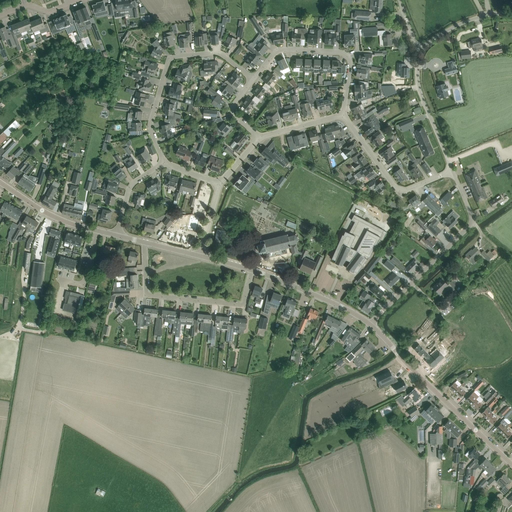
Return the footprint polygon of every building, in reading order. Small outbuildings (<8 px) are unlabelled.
[(123,0),(115,0),(116,3),(117,9),(113,9),(114,14),(115,18),(119,17),(119,16),(120,16),(119,14),(125,13),(125,15),(126,15),(125,11),(123,0)] [(131,0),(123,0),(125,11),(128,10),(130,16),(133,16),(134,18),(138,17),(137,11),(137,8),(133,9),(132,2),(131,0)] [(383,0),(382,0),(370,0),(370,3),(375,3),(374,10),(374,13),(377,13),(382,13),(383,0)] [(94,5),(93,6),(94,9),(93,9),(94,10),(95,13),(100,12),(100,14),(109,12),(109,14),(110,15),(114,14),(113,9),(112,4),(107,5),(108,6),(105,7),(104,2),(97,3),(97,4),(94,5)] [(80,10),(86,25),(91,23),(92,23),(91,19),(86,7),(80,10)] [(83,26),(86,25),(80,10),(74,12),(76,20),(78,24),(75,26),(77,30),(79,34),(80,39),(84,37),(81,32),(78,23),(82,22),(83,26)] [(370,20),(371,12),(355,11),(355,13),(354,19),(370,20)] [(61,17),(65,26),(66,29),(67,31),(71,29),(72,31),(75,30),(72,21),(70,22),(67,14),(65,15),(65,14),(62,15),(62,16),(61,17)] [(61,17),(58,18),(54,19),(55,20),(54,20),(56,25),(50,27),(53,34),(59,32),(58,29),(65,26),(61,17)] [(226,22),(227,18),(223,17),(222,24),(221,27),(220,32),(217,32),(214,33),(214,35),(211,36),(211,40),(212,45),(219,44),(219,41),(223,41),(224,36),(225,31),(225,28),(226,22)] [(264,33),(260,27),(254,17),(250,19),(257,29),(260,34),(261,36),(264,33)] [(50,31),(47,24),(44,25),(41,18),(36,20),(41,33),(41,34),(50,31)] [(29,19),(23,21),(27,31),(28,33),(28,34),(34,32),(32,28),(30,23),(29,19)] [(30,23),(32,28),(34,32),(35,35),(41,33),(36,20),(30,23)] [(23,21),(17,23),(21,33),(27,31),(23,21)] [(344,43),(344,44),(344,46),(345,47),(347,47),(348,46),(348,45),(355,44),(355,42),(355,37),(359,37),(358,32),(358,29),(359,29),(359,22),(353,21),(354,29),(350,30),(350,35),(345,36),(345,42),(344,43)] [(22,36),(21,33),(17,23),(12,26),(14,30),(10,32),(11,33),(13,38),(16,37),(17,39),(23,36),(22,36)] [(102,39),(96,24),(92,25),(91,26),(92,28),(97,41),(102,39)] [(16,44),(13,38),(11,33),(8,34),(7,30),(5,27),(4,27),(4,26),(0,27),(0,29),(0,31),(3,41),(7,39),(10,47),(11,46),(16,44)] [(362,29),(359,30),(360,36),(363,35),(363,36),(378,35),(377,31),(377,27),(362,28),(362,29)] [(305,39),(305,36),(305,30),(305,29),(298,28),(297,34),(292,34),(292,42),(301,43),(301,39),(305,40),(305,39)] [(308,38),(308,43),(317,44),(317,38),(321,38),(321,33),(322,30),(315,29),(315,30),(315,34),(310,34),(309,35),(308,35),(308,38)] [(126,31),(126,30),(124,33),(119,41),(120,42),(120,41),(121,38),(126,41),(129,34),(125,32),(126,31)] [(324,30),(324,35),(325,35),(325,39),(325,44),(333,44),(333,41),(336,42),(336,37),(336,34),(330,34),(330,30),(324,30)] [(167,36),(163,38),(165,44),(166,44),(167,47),(174,45),(172,39),(175,38),(174,33),(173,31),(166,33),(167,36)] [(386,35),(385,35),(385,31),(377,31),(378,35),(383,35),(384,46),(387,45),(392,45),(391,34),(386,35)] [(271,35),(272,39),(272,40),(274,40),(274,44),(275,44),(284,43),(283,38),(283,34),(277,34),(276,32),(272,32),(272,35),(271,35)] [(195,37),(196,41),(196,46),(204,45),(204,40),(207,39),(207,33),(200,34),(200,37),(195,37)] [(179,36),(179,39),(180,48),(188,47),(188,42),(191,42),(191,34),(185,35),(180,35),(179,36)] [(234,45),(237,41),(237,40),(228,35),(223,45),(231,49),(233,44),(234,45)] [(155,47),(151,55),(155,57),(159,59),(163,52),(162,51),(159,50),(159,49),(162,45),(158,41),(157,40),(156,38),(154,39),(155,41),(152,44),(155,47)] [(267,43),(266,42),(262,38),(257,44),(255,43),(253,43),(252,43),(251,43),(249,44),(249,45),(255,50),(256,49),(263,55),(269,48),(266,45),(267,43)] [(482,46),(481,39),(476,40),(476,39),(472,40),(472,41),(467,42),(469,48),(473,47),(473,48),(474,51),(478,50),(477,46),(482,46)] [(253,68),(258,62),(256,61),(260,56),(258,55),(259,53),(255,50),(249,45),(246,44),(244,47),(246,48),(246,49),(253,54),(252,55),(251,54),(245,62),(253,68)] [(489,49),(490,55),(502,52),(501,46),(489,49)] [(358,59),(358,62),(358,63),(363,64),(367,65),(367,66),(371,67),(372,61),(371,61),(371,59),(372,55),(369,54),(364,54),(364,56),(360,56),(359,59),(358,59)] [(275,68),(273,71),(274,72),(279,76),(281,77),(283,75),(283,74),(290,71),(288,67),(286,63),(284,58),(283,59),(282,59),(281,59),(280,60),(279,60),(279,61),(278,61),(279,65),(278,65),(276,68),(275,68)] [(303,59),(301,59),(296,59),(296,61),(291,60),(291,67),(292,68),(296,68),(300,68),(300,71),(305,71),(305,59),(305,61),(303,61),(303,59)] [(310,59),(305,59),(305,71),(305,73),(309,73),(309,72),(314,72),(314,60),(314,62),(312,61),(312,60),(310,59)] [(319,60),(314,60),(314,72),(314,69),(318,69),(318,72),(323,72),(324,60),(323,60),(323,62),(321,62),(321,60),(319,60)] [(328,60),(324,60),(323,72),(323,69),(327,69),(327,72),(332,73),(332,69),(333,61),(332,61),(332,62),(330,62),(330,60),(328,60)] [(153,63),(148,62),(146,61),(144,68),(148,69),(147,72),(142,71),(140,74),(141,74),(145,76),(150,77),(150,74),(155,76),(157,68),(158,64),(153,63)] [(332,73),(332,74),(336,74),(336,73),(341,73),(342,65),(342,63),(339,63),(339,61),(337,61),(333,61),(332,69),(332,73)] [(446,75),(457,72),(456,66),(454,67),(453,61),(447,63),(449,68),(445,70),(446,75)] [(204,65),(202,65),(203,70),(203,77),(209,76),(209,75),(215,74),(215,70),(215,65),(214,65),(213,65),(211,66),(211,62),(204,63),(204,65)] [(191,70),(191,69),(190,64),(181,66),(180,69),(181,69),(180,71),(180,72),(177,71),(175,78),(179,80),(184,81),(189,83),(191,76),(187,75),(186,75),(187,73),(185,72),(186,71),(191,70)] [(404,64),(399,64),(398,64),(397,73),(401,73),(401,77),(406,77),(406,78),(407,78),(407,77),(409,77),(409,68),(404,68),(404,64)] [(360,78),(365,79),(366,73),(369,73),(370,68),(361,67),(361,70),(357,70),(356,77),(360,77),(360,78)] [(269,72),(266,76),(272,81),(276,77),(278,79),(279,76),(274,72),(272,74),(269,72)] [(232,75),(228,81),(237,88),(239,85),(239,84),(243,79),(236,74),(233,77),(232,75)] [(269,85),(272,81),(266,76),(262,80),(266,83),(264,85),(269,89),(271,87),(269,85)] [(150,80),(145,79),(142,78),(140,84),(139,89),(145,91),(149,92),(151,86),(152,84),(149,83),(150,80)] [(295,83),(296,83),(293,79),(289,81),(292,85),(293,85),(295,88),(298,86),(295,83)] [(355,88),(355,92),(367,91),(367,90),(365,91),(365,88),(369,87),(368,82),(360,81),(360,85),(355,85),(355,88)] [(228,85),(227,85),(224,83),(222,86),(225,88),(221,93),(224,95),(228,98),(232,94),(235,90),(233,89),(231,87),(228,85)] [(168,95),(173,97),(179,99),(182,91),(181,91),(182,86),(174,84),(173,88),(170,88),(168,95)] [(440,98),(444,97),(449,96),(447,91),(449,90),(448,86),(446,86),(445,84),(436,86),(440,98)] [(259,85),(256,89),(262,94),(265,90),(269,93),(271,91),(271,90),(269,89),(264,85),(262,87),(259,85)] [(394,86),(381,86),(385,97),(397,93),(394,86)] [(206,91),(207,92),(214,96),(216,92),(210,88),(208,87),(206,91)] [(258,98),(262,94),(256,89),(252,93),(255,96),(254,98),(259,102),(261,100),(258,98)] [(367,91),(355,92),(355,95),(356,95),(356,99),(361,98),(362,101),(361,101),(370,98),(372,98),(372,95),(367,95),(367,91)] [(134,97),(132,103),(135,103),(135,104),(140,105),(144,107),(146,102),(144,101),(145,99),(144,98),(145,94),(140,93),(137,92),(135,98),(134,97)] [(328,100),(324,101),(326,111),(329,110),(329,109),(333,107),(330,96),(327,97),(328,100)] [(244,101),(251,107),(255,103),(257,105),(259,102),(254,98),(252,100),(248,97),(244,101)] [(225,102),(220,99),(219,100),(216,98),(211,104),(216,107),(217,106),(220,109),(223,104),(224,103),(225,102)] [(319,99),(316,100),(317,104),(318,106),(319,111),(323,110),(323,111),(326,111),(324,101),(323,98),(319,99)] [(362,104),(352,109),(354,115),(362,111),(365,109),(362,104),(368,103),(367,102),(367,99),(361,101),(362,104)] [(177,102),(175,101),(171,100),(170,104),(167,103),(166,107),(164,106),(163,109),(174,110),(177,110),(178,102),(177,102)] [(300,102),(298,103),(299,109),(300,111),(303,111),(303,112),(304,117),(312,114),(311,110),(309,106),(309,103),(308,100),(300,102)] [(248,111),(251,107),(244,101),(241,106),(244,108),(242,110),(248,115),(250,112),(248,111)] [(298,117),(297,112),(295,106),(292,107),(293,109),(289,110),(292,120),(294,119),(294,118),(298,117)] [(384,112),(389,110),(387,106),(382,107),(377,111),(376,111),(379,115),(384,112)] [(174,110),(163,109),(163,111),(165,111),(165,114),(169,115),(168,120),(175,119),(180,119),(181,115),(175,114),(174,113),(174,110)] [(289,110),(286,111),(285,109),(282,110),(283,116),(284,121),(289,120),(289,121),(292,120),(289,110)] [(367,114),(365,109),(362,111),(354,115),(357,120),(361,118),(364,116),(367,114)] [(134,111),(130,110),(130,114),(128,113),(127,122),(136,121),(136,119),(141,120),(142,112),(137,111),(134,111)] [(210,125),(218,122),(223,120),(221,118),(221,117),(217,119),(216,118),(216,117),(217,117),(217,116),(220,117),(220,115),(220,111),(219,111),(217,111),(212,110),(204,110),(203,116),(212,117),(212,118),(213,120),(209,121),(210,125)] [(268,120),(267,121),(267,123),(268,122),(269,126),(277,124),(276,121),(280,120),(277,111),(270,113),(271,116),(267,117),(268,120)] [(375,125),(380,122),(374,114),(370,117),(367,119),(363,122),(365,125),(366,125),(367,126),(363,129),(368,135),(372,132),(376,129),(374,125),(375,125)] [(160,129),(161,132),(171,129),(175,128),(174,126),(176,125),(175,119),(168,120),(164,120),(165,125),(162,126),(163,129),(160,129)] [(14,120),(2,131),(9,137),(20,126),(14,120)] [(408,121),(397,125),(399,129),(410,125),(408,121)] [(221,126),(219,128),(222,131),(221,133),(225,137),(230,132),(233,128),(228,124),(228,125),(224,122),(221,126)] [(130,135),(137,134),(137,131),(141,131),(141,123),(133,123),(128,123),(128,130),(130,130),(130,135)] [(338,124),(331,126),(333,134),(338,133),(341,137),(346,134),(342,129),(340,129),(338,124)] [(322,134),(324,139),(324,141),(329,139),(330,141),(335,140),(333,134),(331,126),(324,128),(326,133),(322,134)] [(423,127),(419,129),(414,131),(420,144),(429,140),(423,127)] [(171,129),(161,132),(161,134),(164,133),(165,137),(167,136),(168,141),(176,137),(175,132),(174,132),(172,132),(171,129)] [(1,130),(0,131),(0,139),(4,144),(10,138),(9,137),(2,131),(1,130)] [(309,132),(310,137),(311,141),(319,139),(317,130),(309,132)] [(379,131),(377,132),(373,135),(375,138),(372,141),(377,147),(383,142),(381,140),(384,137),(382,134),(379,131)] [(238,143),(233,149),(236,153),(241,146),(248,138),(241,132),(238,136),(234,140),(238,143)] [(295,140),(288,142),(290,149),(294,148),(293,145),(300,143),(300,147),(308,145),(306,137),(302,138),(301,134),(294,137),(295,140)] [(203,143),(203,142),(204,139),(201,138),(200,141),(199,141),(199,143),(196,149),(200,151),(203,143)] [(339,147),(346,142),(343,139),(341,142),(339,140),(335,141),(337,148),(339,147)] [(388,147),(395,142),(393,139),(386,144),(388,147)] [(7,152),(15,143),(12,140),(4,149),(7,152)] [(420,144),(423,153),(425,157),(434,153),(429,140),(420,144)] [(122,145),(125,148),(125,149),(129,155),(132,153),(126,143),(122,145)] [(156,153),(152,144),(148,146),(152,155),(156,153)] [(357,151),(355,147),(353,144),(349,147),(347,146),(344,148),(345,149),(343,151),(348,158),(351,156),(351,155),(353,153),(357,151)] [(188,161),(190,157),(192,152),(187,151),(188,149),(179,146),(176,155),(182,157),(182,158),(188,161)] [(225,150),(227,153),(231,156),(234,153),(230,149),(228,147),(227,147),(225,150)] [(288,162),(276,149),(275,147),(271,152),(266,147),(261,154),(271,162),(274,158),(279,163),(279,162),(284,167),(288,162)] [(332,152),(335,156),(342,151),(339,147),(337,148),(332,152)] [(386,160),(390,158),(394,155),(391,152),(393,151),(391,147),(381,154),(386,160)] [(137,157),(139,160),(142,164),(149,160),(147,158),(150,156),(145,148),(139,152),(141,154),(137,157)] [(24,152),(21,149),(14,156),(17,159),(24,152)] [(203,167),(205,162),(206,160),(207,160),(209,155),(204,153),(202,157),(198,155),(195,163),(203,167)] [(355,156),(352,158),(356,164),(355,164),(353,165),(357,170),(358,169),(361,167),(363,165),(368,162),(363,156),(361,157),(359,153),(355,156)] [(411,153),(408,155),(412,161),(414,164),(415,163),(416,165),(419,164),(415,159),(411,153)] [(6,170),(12,164),(4,158),(2,157),(2,156),(1,157),(0,158),(0,168),(2,170),(3,168),(6,170)] [(123,161),(126,164),(131,172),(138,167),(131,157),(130,157),(130,156),(123,161)] [(223,161),(218,159),(211,157),(210,158),(208,163),(213,165),(211,169),(219,172),(223,161)] [(396,157),(395,157),(387,163),(390,166),(394,163),(399,160),(396,157)] [(269,165),(262,158),(260,161),(257,158),(256,159),(255,159),(253,162),(253,163),(261,169),(264,165),(266,167),(268,164),(269,165)] [(24,163),(27,166),(22,171),(26,173),(31,167),(25,161),(24,163)] [(414,169),(410,171),(413,174),(416,179),(422,174),(419,170),(416,165),(415,163),(414,164),(411,165),(414,169)] [(430,169),(425,163),(421,165),(426,172),(430,169)] [(498,168),(500,174),(511,169),(509,163),(498,168)] [(41,168),(38,178),(43,179),(46,170),(48,165),(43,164),(41,168)] [(113,174),(114,173),(121,180),(126,176),(121,170),(122,169),(119,166),(116,169),(115,168),(111,171),(113,174)] [(264,173),(257,168),(255,170),(250,166),(248,168),(246,170),(246,171),(257,181),(258,181),(255,178),(258,175),(260,176),(261,176),(264,173)] [(12,179),(16,175),(18,173),(17,172),(18,171),(13,167),(7,174),(12,179)] [(371,168),(368,170),(366,168),(362,170),(360,172),(355,175),(358,179),(363,176),(364,177),(365,178),(367,177),(369,180),(373,177),(374,177),(377,175),(375,174),(371,168)] [(401,169),(398,170),(394,173),(401,183),(407,178),(401,169)] [(477,202),(487,198),(482,187),(481,187),(480,184),(481,183),(476,172),(471,173),(470,171),(464,174),(470,188),(471,188),(472,191),(477,202)] [(72,183),(79,185),(82,174),(74,172),(72,183)] [(25,174),(18,184),(24,188),(27,183),(25,181),(26,179),(27,179),(29,177),(25,174)] [(93,178),(89,176),(87,181),(85,189),(90,191),(92,182),(93,178)] [(165,182),(164,185),(172,187),(172,188),(176,189),(176,188),(177,183),(179,178),(171,176),(170,178),(167,177),(165,182)] [(248,188),(254,181),(249,176),(247,179),(243,176),(240,179),(237,181),(238,182),(235,185),(234,186),(238,189),(239,188),(241,190),(245,185),(248,188)] [(350,178),(346,182),(350,184),(351,183),(352,185),(355,183),(357,180),(356,179),(354,176),(350,178)] [(106,191),(107,190),(116,193),(118,185),(114,183),(116,179),(107,177),(104,184),(103,186),(102,189),(106,191)] [(27,183),(24,188),(30,192),(35,185),(30,181),(27,179),(26,179),(25,181),(27,183)] [(161,189),(160,183),(158,180),(155,182),(153,180),(147,184),(148,187),(147,188),(150,192),(151,191),(155,188),(155,189),(156,188),(158,191),(161,189)] [(184,190),(187,191),(189,182),(182,180),(179,192),(183,193),(184,190)] [(379,193),(382,191),(386,188),(381,182),(378,184),(375,180),(371,183),(368,185),(372,189),(375,187),(379,193)] [(196,184),(189,182),(187,191),(191,192),(190,195),(193,196),(196,184)] [(266,188),(258,182),(255,185),(263,192),(266,188)] [(57,188),(52,185),(51,185),(44,199),(42,203),(53,209),(55,205),(56,203),(51,200),(57,188)] [(71,185),(70,190),(74,191),(73,196),(77,197),(79,187),(71,185)] [(449,192),(442,199),(445,203),(453,196),(452,195),(451,193),(449,192)] [(145,195),(144,195),(139,193),(139,194),(140,194),(139,197),(136,196),(134,203),(140,205),(141,199),(144,200),(145,195)] [(106,195),(105,196),(105,199),(107,199),(106,203),(113,205),(115,197),(106,195)] [(423,205),(419,199),(416,195),(409,201),(411,203),(408,205),(410,208),(413,207),(415,210),(419,208),(423,205)] [(423,201),(426,205),(435,214),(436,214),(440,210),(441,208),(429,195),(423,201)] [(500,195),(489,203),(493,208),(504,200),(500,195)] [(20,216),(23,211),(11,205),(5,202),(3,206),(0,210),(4,213),(1,217),(4,218),(6,214),(18,220),(20,216)] [(82,218),(83,213),(83,210),(84,207),(83,205),(75,203),(74,206),(73,209),(72,216),(82,218)] [(62,214),(72,216),(73,209),(74,206),(65,204),(64,207),(62,214)] [(112,212),(107,210),(104,210),(102,215),(99,214),(98,220),(105,222),(106,219),(110,220),(112,212)] [(444,223),(442,224),(445,227),(447,226),(450,229),(458,221),(456,219),(459,216),(456,214),(453,211),(447,216),(444,220),(445,221),(444,223)] [(178,216),(174,212),(168,218),(164,224),(168,227),(170,225),(173,222),(174,220),(175,220),(176,218),(177,217),(178,216)] [(190,215),(189,222),(197,224),(199,217),(190,215)] [(355,222),(349,233),(344,231),(332,259),(336,261),(335,263),(342,266),(343,264),(348,266),(346,268),(352,273),(354,271),(357,273),(369,258),(370,258),(374,249),(377,251),(387,232),(384,231),(384,230),(354,215),(351,220),(355,222)] [(415,218),(411,215),(403,226),(407,228),(415,218)] [(26,230),(33,220),(27,216),(24,221),(23,224),(19,230),(21,231),(21,230),(23,231),(24,229),(26,230)] [(153,233),(154,228),(155,225),(156,221),(148,219),(147,221),(143,220),(141,225),(146,226),(145,230),(153,233)] [(439,223),(435,219),(432,222),(427,227),(436,236),(441,231),(436,226),(439,223)] [(34,230),(36,227),(39,223),(33,220),(26,230),(29,232),(31,228),(34,230)] [(427,228),(423,225),(419,220),(416,223),(424,231),(427,228)] [(296,224),(288,221),(286,225),(295,229),(296,224)] [(15,231),(18,225),(13,222),(10,228),(11,229),(9,233),(9,237),(11,238),(15,231)] [(189,222),(187,229),(196,231),(197,224),(189,222)] [(21,231),(19,230),(18,229),(16,232),(15,231),(11,238),(12,239),(15,241),(16,241),(21,231)] [(48,251),(47,255),(55,257),(60,238),(59,238),(61,232),(51,229),(49,235),(52,236),(48,251)] [(217,230),(215,240),(223,242),(225,231),(217,230)] [(167,231),(166,236),(170,237),(169,240),(175,242),(177,234),(173,233),(169,232),(167,231)] [(67,233),(64,243),(70,244),(72,234),(67,233)] [(72,234),(70,244),(75,246),(78,235),(72,234)] [(421,239),(422,240),(425,243),(427,242),(431,247),(436,242),(428,234),(426,236),(425,236),(421,239)] [(78,235),(75,246),(81,247),(83,237),(78,235)] [(183,235),(181,243),(187,245),(188,241),(189,237),(183,235)] [(261,244),(257,245),(259,252),(263,252),(263,254),(264,254),(264,255),(263,257),(264,259),(266,260),(268,260),(270,258),(269,258),(287,253),(286,248),(291,247),(293,255),(299,253),(302,255),(302,253),(298,251),(297,243),(298,240),(298,237),(295,235),(288,237),(288,235),(265,240),(260,241),(261,244)] [(115,251),(116,248),(106,246),(106,248),(104,248),(103,253),(104,253),(103,257),(110,258),(110,256),(115,258),(115,259),(116,259),(115,262),(119,262),(120,257),(117,256),(118,251),(115,251)] [(480,252),(479,251),(476,247),(471,252),(470,251),(466,255),(471,261),(473,264),(477,260),(474,258),(480,252)] [(317,271),(319,267),(323,257),(319,256),(316,263),(305,258),(308,251),(304,249),(303,251),(302,251),(302,252),(303,252),(302,253),(302,255),(298,263),(302,265),(299,269),(311,274),(313,270),(317,271)] [(491,259),(484,251),(481,254),(488,261),(491,259)] [(131,252),(128,262),(132,263),(132,260),(137,261),(138,257),(138,255),(138,253),(131,252)] [(61,257),(58,267),(63,268),(66,258),(61,257)] [(400,264),(401,263),(394,257),(391,260),(398,266),(400,264)] [(66,258),(63,268),(69,269),(72,259),(66,258)] [(72,259),(69,269),(74,271),(77,261),(72,259)] [(387,260),(384,264),(392,271),(395,267),(389,263),(391,262),(388,259),(387,260)] [(411,274),(418,266),(413,261),(406,269),(411,274)] [(31,287),(41,288),(45,263),(34,262),(31,287)] [(369,273),(374,267),(370,264),(365,270),(369,273)] [(364,270),(356,280),(359,283),(365,276),(369,280),(372,277),(365,271),(364,270)] [(399,278),(396,275),(394,273),(385,281),(391,287),(399,278)] [(448,286),(445,283),(442,279),(433,288),(439,294),(448,286)] [(91,280),(88,293),(94,294),(97,281),(91,280)] [(459,286),(453,280),(449,283),(456,290),(459,286)] [(125,291),(124,288),(121,288),(121,287),(117,287),(117,283),(114,283),(112,291),(114,291),(125,291)] [(370,291),(379,299),(385,293),(376,285),(374,283),(372,285),(374,287),(370,291)] [(253,292),(252,296),(257,298),(259,299),(260,295),(261,294),(263,289),(255,286),(253,292)] [(368,299),(371,295),(364,291),(362,293),(361,295),(368,300),(362,309),(368,314),(375,303),(368,299)] [(84,296),(81,295),(70,292),(69,296),(67,295),(64,303),(62,310),(76,314),(77,312),(80,312),(84,296)] [(281,296),(281,295),(278,293),(278,294),(274,293),(272,297),(268,295),(264,313),(268,314),(271,305),(274,306),(275,303),(279,305),(282,296),(281,296)] [(284,305),(281,311),(284,312),(284,313),(290,315),(293,316),(295,309),(294,309),(296,301),(288,298),(286,303),(285,306),(284,305)] [(121,314),(130,304),(125,299),(121,303),(116,309),(121,314)] [(126,318),(131,313),(135,309),(130,304),(121,314),(123,316),(126,318)] [(141,320),(140,327),(144,327),(144,325),(144,321),(150,321),(151,316),(151,309),(145,308),(144,313),(144,315),(142,314),(141,318),(141,320)] [(316,319),(317,317),(319,312),(310,308),(306,318),(310,320),(311,317),(316,319)] [(151,309),(151,316),(157,317),(156,322),(155,329),(154,335),(158,335),(159,319),(160,316),(157,316),(157,315),(158,310),(151,309)] [(176,335),(178,319),(175,318),(176,312),(169,311),(168,322),(171,323),(171,318),(174,319),(173,330),(172,335),(176,335)] [(178,319),(176,335),(175,337),(179,337),(180,337),(181,328),(181,324),(186,325),(187,313),(181,312),(180,319),(178,319)] [(193,319),(194,314),(187,313),(186,325),(189,325),(192,325),(191,327),(190,327),(190,336),(194,336),(194,332),(196,320),(193,320),(193,319)] [(203,332),(203,330),(204,326),(205,315),(199,314),(198,320),(196,320),(194,332),(197,333),(198,327),(198,322),(201,322),(200,332),(203,332)] [(204,326),(203,329),(209,330),(210,328),(210,327),(211,322),(212,316),(205,315),(204,326)] [(321,320),(312,343),(315,344),(316,340),(317,340),(324,325),(330,328),(335,319),(328,315),(325,322),(321,320)] [(223,317),(222,327),(228,328),(227,330),(226,341),(229,341),(230,330),(228,330),(228,329),(228,325),(229,325),(229,322),(229,317),(223,317)] [(268,319),(261,317),(259,328),(266,329),(268,319)] [(229,343),(229,344),(232,344),(232,342),(233,342),(234,330),(233,330),(234,325),(237,325),(236,333),(239,333),(241,319),(234,318),(234,323),(234,325),(231,325),(230,330),(229,341),(229,343)] [(241,319),(239,333),(244,333),(244,330),(246,329),(246,326),(247,326),(247,324),(247,319),(241,319)] [(304,329),(307,320),(303,319),(300,328),(299,327),(297,333),(301,334),(304,329)] [(330,328),(329,330),(334,332),(336,333),(335,335),(338,337),(344,329),(339,326),(342,322),(335,319),(330,328)] [(423,330),(429,322),(427,320),(420,327),(423,330)] [(110,336),(111,326),(104,325),(102,335),(110,336)] [(294,326),(289,339),(293,341),(295,337),(297,333),(299,327),(294,326)] [(347,332),(341,340),(346,343),(345,344),(347,346),(345,350),(349,352),(352,350),(349,348),(350,345),(352,346),(354,344),(355,342),(358,339),(360,335),(353,330),(353,329),(351,328),(350,328),(347,331),(347,332)] [(436,330),(428,338),(432,342),(440,335),(436,330)] [(360,344),(352,352),(345,358),(350,362),(352,360),(354,362),(354,363),(359,368),(361,366),(362,367),(363,366),(363,367),(369,364),(359,353),(363,348),(369,354),(375,348),(367,340),(364,343),(362,342),(360,344)] [(437,350),(430,356),(419,344),(418,346),(414,349),(421,356),(422,355),(427,360),(426,361),(432,368),(436,365),(444,357),(437,350)] [(390,372),(379,377),(383,387),(380,388),(379,388),(379,389),(392,384),(393,383),(393,382),(392,379),(393,379),(390,372)] [(459,380),(468,375),(466,372),(457,377),(459,380)] [(393,382),(393,383),(397,392),(407,387),(404,381),(399,383),(397,379),(393,382)] [(473,389),(476,391),(484,383),(481,380),(473,389)] [(454,382),(453,383),(450,387),(455,392),(458,390),(457,389),(459,387),(454,382)] [(458,390),(455,392),(461,398),(464,394),(465,393),(459,387),(457,389),(458,390)] [(421,396),(415,389),(404,399),(402,395),(396,399),(398,402),(399,403),(402,401),(406,405),(412,399),(415,402),(421,396)] [(474,401),(478,396),(473,392),(471,395),(470,396),(467,399),(472,405),(475,402),(474,401)] [(488,403),(494,397),(489,393),(484,398),(488,403)] [(480,403),(483,400),(479,396),(479,397),(478,396),(474,401),(475,402),(472,405),(478,410),(481,406),(482,405),(480,403)] [(496,399),(494,397),(488,403),(487,404),(491,407),(498,400),(496,399)] [(438,423),(441,420),(444,416),(431,405),(429,407),(428,406),(421,414),(424,417),(427,414),(430,416),(438,423)] [(500,413),(503,416),(510,409),(507,405),(500,413)] [(408,412),(412,417),(415,415),(419,412),(416,406),(411,409),(408,412)] [(380,411),(382,416),(392,411),(390,407),(380,411)] [(490,413),(492,412),(487,407),(485,410),(481,413),(487,419),(489,417),(488,416),(490,413)] [(497,419),(492,415),(490,413),(488,416),(489,417),(487,419),(493,424),(496,420),(497,419)] [(508,426),(510,423),(509,425),(503,419),(500,422),(501,423),(500,424),(496,428),(500,431),(499,432),(501,433),(502,433),(504,430),(503,429),(505,427),(506,428),(508,426)] [(461,431),(458,429),(449,420),(446,424),(444,426),(451,432),(451,438),(450,438),(449,447),(456,447),(457,439),(456,439),(456,436),(457,436),(460,432),(461,431)] [(430,444),(439,444),(441,444),(442,444),(443,444),(442,426),(439,426),(436,424),(433,428),(434,429),(433,430),(433,432),(434,433),(430,433),(430,444)] [(507,438),(511,435),(511,434),(506,428),(505,427),(503,429),(504,430),(502,433),(507,438)] [(467,452),(465,455),(467,457),(468,456),(471,459),(472,457),(475,459),(476,458),(477,457),(480,454),(474,449),(473,450),(471,448),(467,452)] [(483,467),(485,469),(491,464),(486,459),(478,468),(480,470),(483,467)] [(471,469),(475,464),(473,462),(467,469),(466,477),(465,477),(464,484),(468,484),(471,469)] [(488,478),(493,473),(496,469),(491,464),(485,469),(488,472),(485,475),(488,478)] [(504,474),(496,482),(503,489),(507,485),(511,481),(504,474)] [(488,483),(485,479),(480,484),(479,486),(481,489),(482,488),(483,488),(488,483)] [(493,479),(487,484),(490,487),(496,481),(493,479)]
